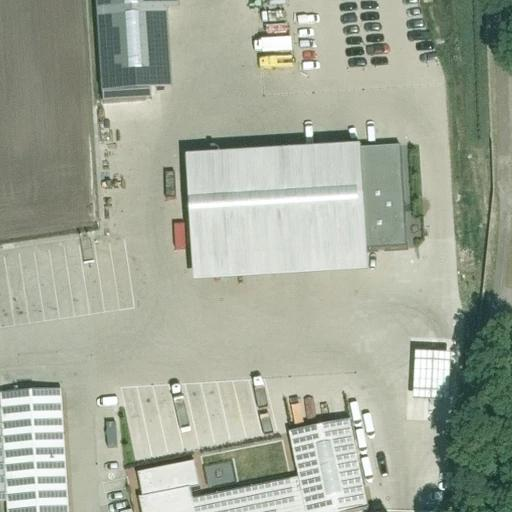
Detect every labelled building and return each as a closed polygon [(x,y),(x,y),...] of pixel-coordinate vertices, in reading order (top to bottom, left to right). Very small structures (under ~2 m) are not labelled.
[(429,178),(172,216),(182,284),(253,273),(249,248),(373,229),(377,255),(439,245),(429,178)] [(448,511),(462,294),(433,292),(420,511),(448,511)] [(329,311),(248,327),(253,353),(270,350),(334,337),(329,311)] [(170,331),(102,344),(112,397),(180,384),(170,331)] [(270,350),(280,402),(344,389),(334,337),(270,350)] [(70,511),(61,389),(1,393),(2,413),(9,501),(9,511),(70,511)] [(345,511),(368,508),(344,389),(280,402),(296,479),(302,511),(345,511)] [(280,402),(257,407),(272,484),(296,479),(280,402)] [(0,501),(9,501),(2,413),(0,412),(0,501)] [(382,455),(363,460),(369,483),(388,478),(382,455)] [(202,485),(198,463),(140,475),(145,496),(191,487),(202,485)] [(302,511),(296,479),(272,484),(193,499),(195,511),(302,511)] [(139,497),(142,511),(195,511),(193,499),(191,487),(145,496),(139,497)]
